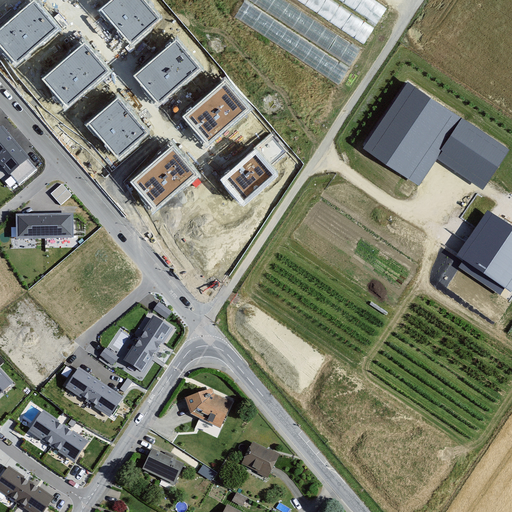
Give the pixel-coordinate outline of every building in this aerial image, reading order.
[(143,0),(111,0),(101,10),(132,44),(160,18),(143,0)] [(34,1),(0,29),(0,45),(16,65),(59,29),(34,1)] [(361,46),(339,34),(256,34),(342,80),(361,46)] [(200,67),(175,40),(134,76),(159,104),(200,67)] [(83,42),(42,79),(68,108),(109,71),(83,42)] [(463,116),(406,78),(363,145),(420,182),(437,156),(463,116)] [(224,80),(183,116),(208,145),(249,109),(224,80)] [(118,97),(88,123),(120,160),(150,133),(118,97)] [(510,147),(463,116),(437,156),(484,187),(510,147)] [(36,169),(0,127),(0,163),(19,185),(36,169)] [(172,145),(130,181),(156,211),(198,174),(172,145)] [(255,150),(221,180),(243,206),(278,176),(255,150)] [(51,194),(61,205),(72,195),(62,184),(51,194)] [(511,292),(511,228),(487,211),(457,257),(511,293),(511,292)] [(73,214),(16,215),(17,239),(74,238),(73,214)] [(154,310),(166,320),(172,312),(160,302),(154,310)] [(174,329),(153,316),(123,360),(144,374),(174,329)] [(101,355),(113,365),(119,358),(106,348),(101,355)] [(124,398),(79,368),(65,388),(110,418),(124,398)] [(0,395),(13,383),(0,369),(0,395)] [(214,393),(211,389),(183,399),(191,417),(221,429),(228,411),(226,400),(214,393)] [(91,440),(44,408),(29,431),(75,462),(91,440)] [(279,455),(252,442),(240,466),(268,479),(279,455)] [(184,464),(152,449),(141,471),(173,486),(184,464)] [(44,511),(55,497),(9,466),(0,479),(0,491),(29,511),(44,511)]
